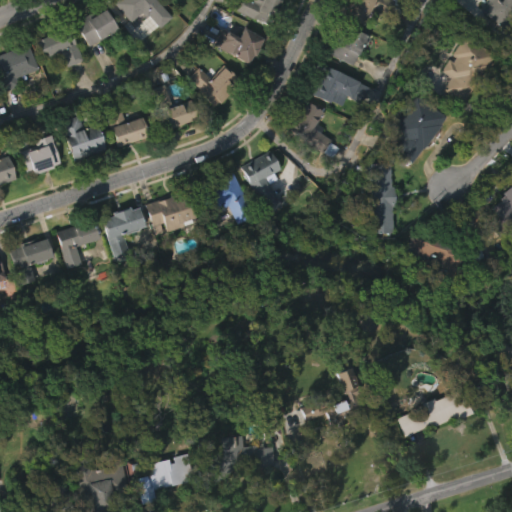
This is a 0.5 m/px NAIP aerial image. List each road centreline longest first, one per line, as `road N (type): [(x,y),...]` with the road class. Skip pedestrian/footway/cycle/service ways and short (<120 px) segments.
road 1 (residential): [(0,218),(223,150),(268,111),(319,0)]
road 2 (residential): [(385,511),(511,473)]
